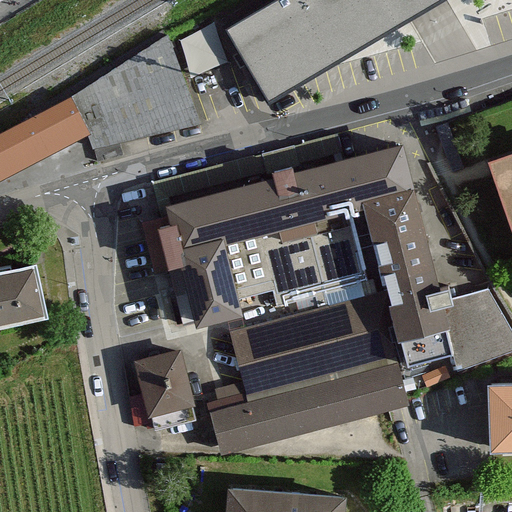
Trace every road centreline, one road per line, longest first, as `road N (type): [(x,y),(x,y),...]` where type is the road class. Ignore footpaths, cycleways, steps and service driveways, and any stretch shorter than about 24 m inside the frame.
road 1 (residential): [(511,69),(74,189)]
road 2 (residential): [(74,189),(130,511)]
road 3 (unknown): [(425,511),(415,454),(477,433)]
